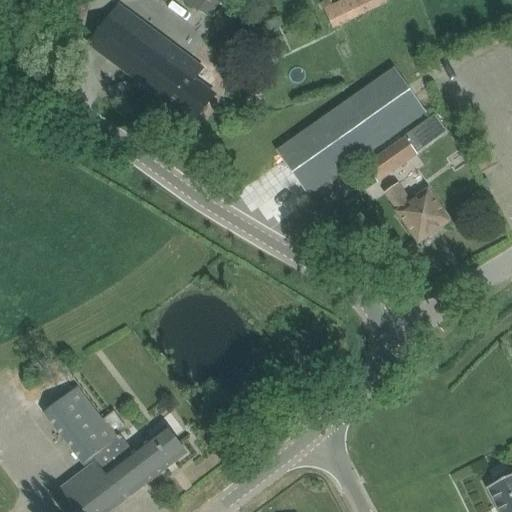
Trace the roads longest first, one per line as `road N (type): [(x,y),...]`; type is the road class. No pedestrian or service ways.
road 1 (unclassified): [(388,329),(369,296),(0,71)]
road 2 (tertiary): [(388,329),(511,261)]
road 3 (tertiary): [(221,511),(325,432)]
road 4 (tertiary): [(325,432),(382,374),(388,329)]
